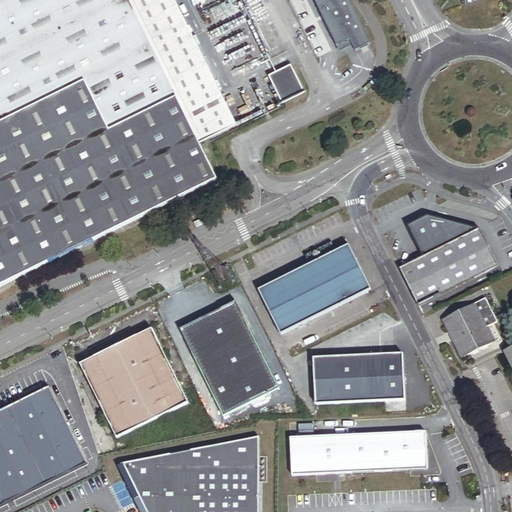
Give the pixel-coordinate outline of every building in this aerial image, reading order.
[(177,98),(128,0),(0,0),(0,124),(63,94),(87,143),(177,98)] [(237,127),(174,0),(128,0),(177,98),(200,145),(237,127)] [(372,45),(349,0),(315,0),(339,47),(344,45),(351,41),(354,46),(357,52),(362,50),(372,45)] [(305,93),(292,66),(269,77),(282,104),(305,93)] [(0,288),(218,181),(200,145),(177,98),(87,143),(63,94),(0,124),(0,288)] [(442,293),(497,265),(481,230),(429,216),(414,223),(413,228),(412,233),(424,257),(442,293)] [(372,291),(349,246),(260,291),(282,336),(372,291)] [(419,305),(442,293),(424,257),(401,269),(419,305)] [(279,390),(236,303),(181,331),(224,417),(279,390)] [(488,328),(480,312),(476,304),(443,320),(463,359),(492,345),(485,330),(488,328)] [(496,343),(488,328),(485,330),(492,345),(496,343)] [(189,404),(152,331),(81,366),(117,439),(189,404)] [(406,402),(404,356),(315,359),(317,406),(406,402)] [(0,507),(87,464),(50,388),(0,413),(0,507)] [(427,471),(426,433),(292,439),(294,477),(427,471)] [(259,511),(259,438),(124,465),(146,511),(259,511)]
